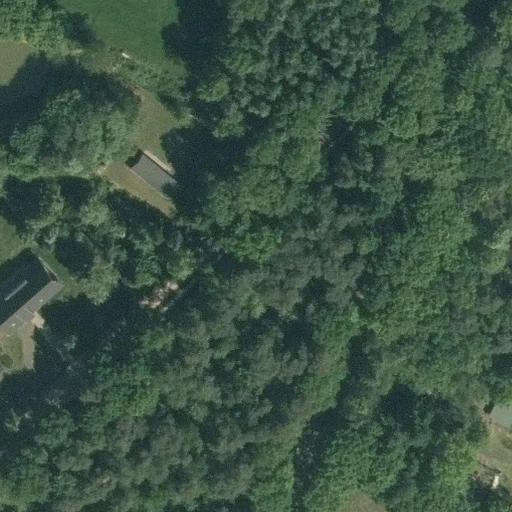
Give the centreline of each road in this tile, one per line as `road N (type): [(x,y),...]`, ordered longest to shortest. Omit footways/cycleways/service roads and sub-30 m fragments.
road 1 (track): [(464,20),(424,49),(0,461)]
road 2 (unclassified): [(285,511),(471,0)]
